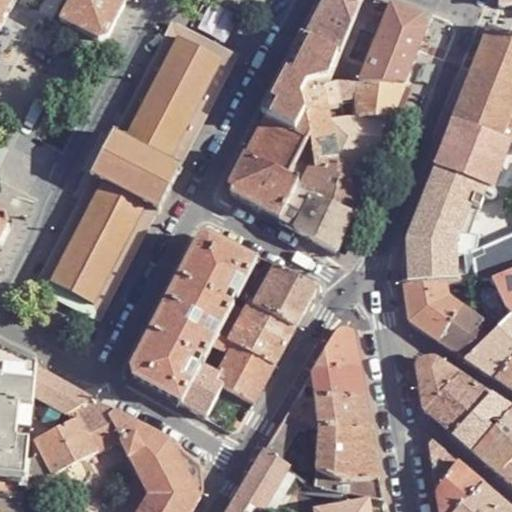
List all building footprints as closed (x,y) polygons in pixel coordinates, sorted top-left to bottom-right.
[(0,0),(0,30),(16,0),(0,0)] [(126,3),(119,0),(71,0),(59,22),(61,24),(97,41),(106,40),(114,26),(126,3)] [(362,10),(365,0),(326,0),(306,39),(342,58),(346,48),(351,36),(357,23),(362,10)] [(511,0),(501,0),(498,9),(511,6),(511,0)] [(423,19),(377,1),(368,23),(384,30),(366,72),(341,61),(331,85),(335,85),(355,86),(363,86),(381,86),(405,88),(428,32),(426,28),(423,19)] [(174,23),(115,134),(127,140),(178,40),(223,63),(171,163),(182,169),(240,58),(174,23)] [(511,37),(490,28),(454,122),(481,133),(500,140),(507,142),(511,127),(511,37)] [(341,61),(342,58),(306,39),(298,56),(283,83),(266,118),(296,134),(306,115),(304,107),(299,104),(307,86),(315,85),(331,85),(341,61)] [(178,40),(127,140),(171,163),(223,63),(178,40)] [(316,166),(338,166),(338,161),(336,153),(334,141),(330,121),(327,105),(337,104),(337,102),(335,85),(331,85),(315,85),(307,86),(299,104),(304,107),(306,115),(310,136),(314,158),(316,166)] [(357,100),(355,86),(335,85),(337,102),(342,101),(357,100)] [(393,119),(405,88),(381,86),(363,86),(355,86),(357,100),(359,112),(359,119),(393,119)] [(310,136),(306,115),(296,134),(307,140),(310,136)] [(296,134),(266,118),(245,156),(288,178),(299,157),(307,140),(296,134)] [(375,162),(393,119),(359,119),(354,119),(344,120),(330,121),(334,141),(336,153),(338,161),(375,162)] [(435,168),(490,189),(494,191),(511,145),(507,142),(500,140),(481,133),(454,122),(446,141),(435,168)] [(127,140),(115,134),(91,179),(103,185),(147,208),(159,214),(167,198),(182,169),(171,163),(127,140)] [(299,157),(314,158),(310,136),(307,140),(299,157)] [(295,192),(300,185),(288,178),(245,156),(228,187),(231,196),(280,222),(295,192)] [(310,164),(316,166),(314,158),(299,157),(288,178),(300,185),(310,164)] [(338,166),(338,176),(352,183),(364,188),(375,162),(338,161),(338,166)] [(352,183),(338,176),(316,169),(316,166),(310,164),(300,185),(295,192),(310,199),(311,198),(353,216),(364,188),(352,183)] [(316,169),(338,176),(338,166),(316,166),(316,169)] [(481,211),(489,189),(435,168),(427,188),(421,205),(406,242),(456,240),(457,246),(472,207),(481,211)] [(103,185),(91,179),(34,289),(101,324),(126,277),(159,214),(147,208),(97,307),(50,284),(103,185)] [(147,208),(103,185),(50,284),(97,307),(147,208)] [(295,192),(280,222),(279,223),(295,232),(310,199),(295,192)] [(337,256),(353,216),(311,198),(310,199),(295,232),(337,256)] [(0,216),(0,244),(9,227),(6,219),(0,216)] [(258,267),(258,266),(209,239),(200,243),(173,295),(133,372),(136,381),(183,408),(189,396),(204,368),(207,363),(215,348),(220,337),(224,330),(240,300),(243,295),(245,290),(258,267)] [(511,274),(511,239),(477,255),(476,284),(482,283),(492,283),(511,274)] [(403,278),(405,289),(447,286),(460,285),(457,246),(456,240),(406,242),(405,255),(403,267),(403,271),(402,275),(403,278)] [(261,260),(258,266),(258,267),(273,275),(277,268),(261,260)] [(318,290),(277,268),(273,275),(256,308),(297,330),(318,290)] [(482,283),(478,302),(492,312),(499,318),(508,324),(511,320),(511,274),(492,283),(482,283)] [(447,286),(405,289),(406,295),(409,312),(411,325),(426,335),(440,344),(462,310),(440,294),(447,286)] [(243,295),(240,300),(248,304),(250,299),(243,295)] [(248,304),(240,300),(224,330),(220,337),(231,343),(251,306),(248,304)] [(236,346),(276,367),(297,330),(256,308),(251,306),(231,343),(236,346)] [(462,310),(440,344),(443,346),(451,352),(462,359),(479,333),(485,324),(462,310)] [(511,320),(508,324),(504,328),(490,341),(467,363),(470,365),(476,369),(488,377),(496,383),(511,366),(511,320)] [(316,369),(359,370),(357,358),(354,343),(353,337),(352,335),(350,333),(348,332),(346,332),(344,331),(341,332),(339,333),(338,335),(336,336),(332,343),(324,355),(316,369)] [(467,363),(490,341),(479,333),(462,359),(467,363)] [(220,337),(215,348),(230,356),(236,346),(231,343),(220,337)] [(223,390),(255,407),(276,367),(236,346),(230,356),(219,377),(228,381),(223,390)] [(17,360),(0,352),(0,511),(23,511),(25,493),(30,442),(31,431),(32,423),(33,418),(34,399),(35,388),(37,370),(33,368),(17,360)] [(424,412),(427,414),(460,377),(446,368),(437,363),(434,361),(432,360),(430,360),(427,361),(424,361),(422,363),(420,364),(419,365),(417,368),(417,371),(418,374),(424,412)] [(511,366),(496,383),(502,387),(511,393),(511,366)] [(189,396),(183,408),(206,421),(223,390),(228,381),(219,377),(209,371),(204,368),(189,396)] [(316,401),(364,399),(363,392),(359,370),(316,369),(312,376),(314,387),(316,401)] [(59,382),(37,370),(35,388),(34,399),(33,418),(32,423),(56,427),(61,412),(68,415),(72,422),(93,402),(91,401),(86,398),(77,393),(59,382)] [(312,376),(305,388),(314,387),(312,376)] [(460,377),(427,414),(432,418),(441,427),(453,438),(491,398),(488,396),(477,389),(460,377)] [(302,393),(297,401),(306,401),(307,401),(302,393)] [(491,398),(453,438),(456,440),(461,444),(475,456),(511,414),(511,411),(509,410),(491,398)] [(318,421),(319,429),(359,429),(370,429),(364,399),(316,401),(318,421)] [(297,401),(288,416),(295,420),(306,401),(297,401)] [(172,443),(93,402),(72,422),(42,437),(34,440),(53,479),(66,473),(71,485),(81,487),(89,483),(92,474),(86,462),(121,444),(130,461),(131,460),(150,497),(140,511),(192,511),(204,493),(201,468),(172,443)] [(511,414),(475,456),(480,461),(500,478),(511,466),(511,414)] [(280,428),(266,453),(281,463),(299,421),(295,420),(288,416),(280,428)] [(352,486),(380,482),(375,459),(370,429),(359,429),(319,429),(319,446),(318,469),(317,474),(352,486)] [(34,440),(30,442),(25,493),(53,479),(34,440)] [(433,471),(436,492),(459,465),(452,460),(437,447),(434,445),(432,445),(431,445),(430,446),(430,448),(430,450),(431,459),(433,471)] [(265,511),(291,470),(281,463),(266,453),(262,459),(230,511),(265,511)] [(459,465),(436,492),(439,511),(458,511),(485,489),(481,485),(475,479),(459,465)] [(511,466),(500,478),(503,481),(511,488),(511,466)] [(511,511),(485,489),(458,511),(511,511)] [(370,511),(369,503),(316,511),(370,511)]
